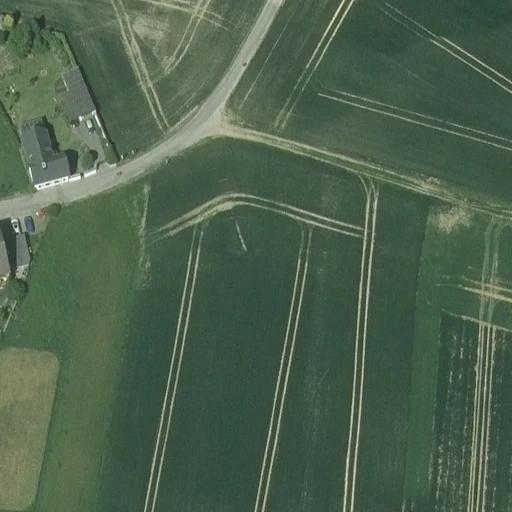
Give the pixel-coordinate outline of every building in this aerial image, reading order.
[(65,122),(88,117),(77,69),(59,74),(64,95),(59,96),(65,122)] [(94,114),(76,124),(82,137),(100,128),(94,114)] [(100,128),(82,137),(89,153),(74,158),(81,177),(82,177),(115,164),(100,128)] [(74,158),(48,165),(38,144),(19,154),(26,170),(34,189),(35,189),(81,177),(74,158)] [(25,236),(1,242),(8,270),(27,266),(30,258),(25,236)] [(0,237),(0,275),(6,274),(7,280),(10,279),(8,270),(1,242),(0,237)]
